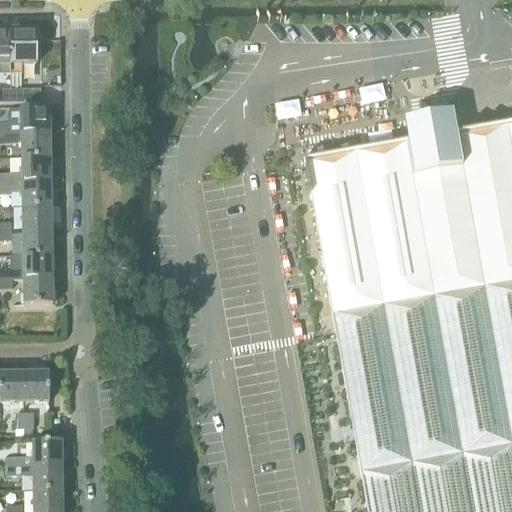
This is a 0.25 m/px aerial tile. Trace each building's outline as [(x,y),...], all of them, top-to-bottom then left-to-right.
[(0,76),(10,76),(10,33),(0,32),(0,76)] [(10,33),(10,76),(22,76),(22,67),(36,67),(36,63),(39,62),(39,54),(36,53),(36,32),(10,33)] [(0,105),(11,105),(11,92),(0,91),(0,105)] [(11,92),(11,105),(41,105),(41,91),(11,92)] [(0,136),(50,136),(49,111),(20,111),(20,126),(0,126),(0,136)] [(408,145),(305,163),(361,475),(367,511),(511,511),(511,126),(455,136),(455,135),(442,126),(417,130),(408,143),(408,145)] [(0,147),(21,147),(21,161),(50,160),(50,136),(0,136),(0,147)] [(0,185),(51,184),(50,160),(21,161),(21,176),(10,176),(0,176),(0,185)] [(22,209),(51,209),(51,184),(0,185),(0,198),(11,199),(11,195),(22,195),(22,209)] [(22,234),(51,233),(51,209),(22,209),(22,234)] [(0,234),(11,234),(11,225),(0,225),(0,234)] [(23,258),(52,258),(51,233),(22,234),(23,258)] [(11,234),(0,234),(0,243),(12,243),(11,234)] [(0,282),(12,283),(23,283),(52,282),(52,258),(23,258),(23,274),(0,274),(0,282)] [(0,291),(12,291),(12,283),(0,282),(0,291)] [(52,282),(23,283),(23,308),(53,307),(52,282)] [(0,406),(23,406),(23,376),(0,376),(0,406)] [(23,376),(23,406),(49,406),(49,376),(23,376)] [(15,432),(24,432),(25,416),(15,416),(15,432)] [(25,416),(24,432),(34,432),(34,416),(25,416)] [(5,470),(21,470),(62,469),(61,444),(32,444),(32,460),(5,460),(5,470)] [(62,469),(21,470),(5,470),(5,479),(33,478),(33,494),(62,493),(62,469)] [(33,511),(62,511),(62,493),(33,494),(33,511)]
